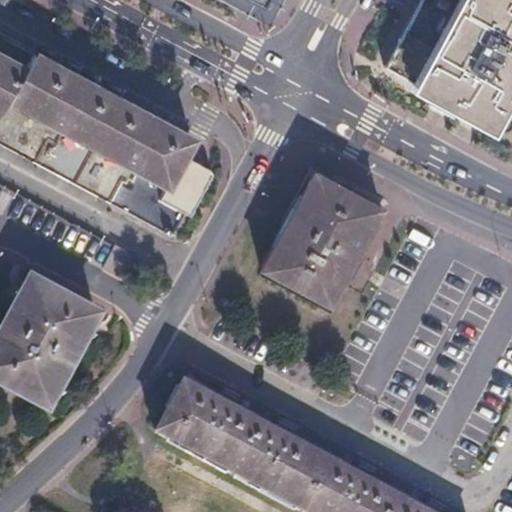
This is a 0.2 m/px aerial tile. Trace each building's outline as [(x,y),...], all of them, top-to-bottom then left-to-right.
[(238,0),(259,11),(265,0),(238,0)] [(511,0),(420,0),(410,20),(390,56),(382,71),(435,98),(483,124),(511,70),(511,0)] [(0,144),(171,237),(184,213),(190,217),(215,171),(185,154),(192,140),(170,128),(149,117),(127,105),(105,93),(83,82),(40,58),(1,37),(0,36),(0,144)] [(511,70),(483,124),(488,126),(497,110),(503,98),(511,102),(511,70)] [(511,102),(503,98),(497,110),(511,118),(511,102)] [(381,207),(316,172),(263,265),(331,301),(342,279),(381,207)] [(0,181),(0,214),(124,281),(138,256),(0,181)] [(97,318),(28,280),(0,331),(0,388),(44,412),(97,318)] [(419,511),(182,382),(155,430),(303,511),(419,511)]
